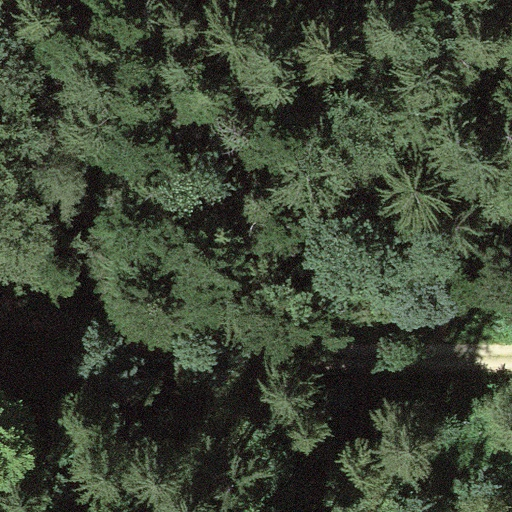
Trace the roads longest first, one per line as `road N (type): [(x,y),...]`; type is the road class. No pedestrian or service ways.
road 1 (track): [(511,351),(195,348),(0,303)]
road 2 (track): [(511,186),(160,144)]
